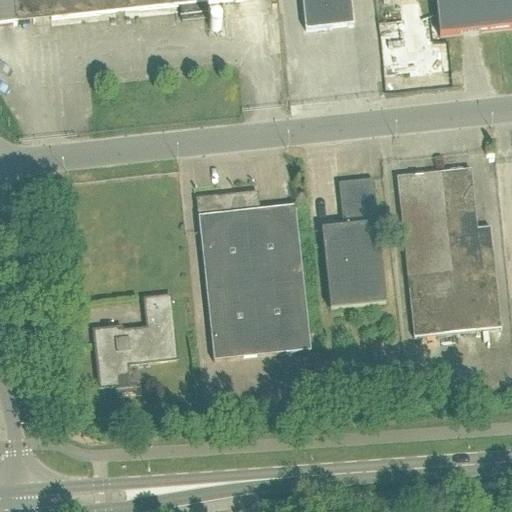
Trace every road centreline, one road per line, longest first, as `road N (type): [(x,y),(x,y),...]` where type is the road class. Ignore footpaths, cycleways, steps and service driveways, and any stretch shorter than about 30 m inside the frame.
road 1 (unclassified): [(0,167),(511,109)]
road 2 (tertiary): [(173,491),(511,463)]
road 3 (tertiary): [(173,491),(19,492)]
